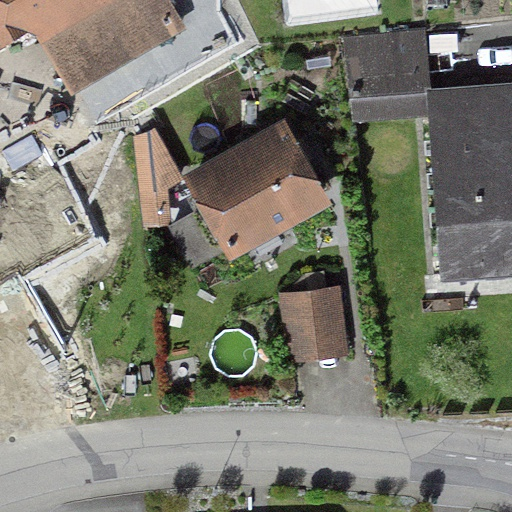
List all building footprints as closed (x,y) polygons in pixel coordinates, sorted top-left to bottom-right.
[(55,62),(11,88),(27,116),(187,22),(174,0),(0,0),(0,39),(31,22),(55,62)] [(380,14),(377,0),(283,0),(287,27),(380,14)] [(426,25),(344,32),(351,118),(429,111),(426,82),(431,82),(426,25)] [(442,272),(511,266),(511,75),(431,82),(426,82),(429,111),(442,272)] [(227,254),(332,195),(286,112),(181,170),(184,175),(200,203),(173,219),(163,224),(187,266),(223,246),(227,254)] [(184,175),(181,170),(156,124),(133,136),(143,224),(163,224),(173,219),(169,182),(184,175)] [(25,182),(49,219),(95,190),(75,158),(71,160),(68,155),(25,182)] [(340,281),(279,289),(288,358),(350,350),(340,281)]
